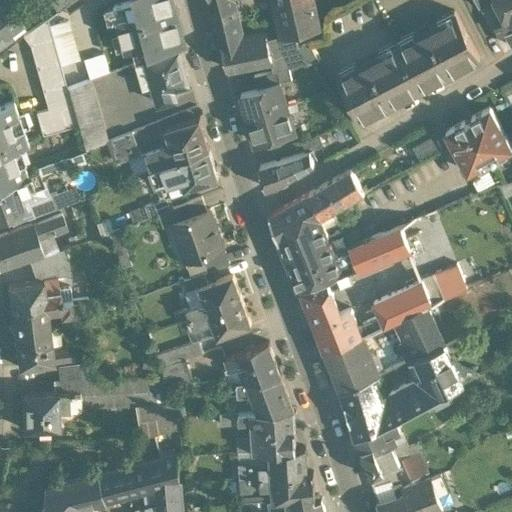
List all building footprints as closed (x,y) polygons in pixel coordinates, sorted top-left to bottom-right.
[(133,49),(136,62),(179,46),(169,10),(175,8),(173,0),(135,0),(113,7),(124,51),(133,49)] [(308,0),(209,0),(212,9),(216,25),(235,21),(228,0),(275,0),(285,35),(285,36),(296,34),(315,30),(308,0)] [(511,0),(496,0),(507,19),(511,16),(511,0)] [(5,3),(0,7),(0,33),(6,29),(7,31),(19,22),(5,3)] [(457,15),(398,46),(421,89),(480,59),(457,15)] [(511,16),(507,19),(496,25),(501,34),(506,31),(511,42),(511,16)] [(46,19),(22,36),(29,47),(47,110),(35,113),(42,136),(76,126),(66,89),(46,19)] [(266,37),(240,42),(240,36),(235,21),(216,25),(227,69),(270,59),(271,59),(267,40),(266,37)] [(296,34),(285,36),(285,35),(267,40),(271,59),(270,59),(273,71),(289,68),(318,61),(310,44),(299,47),(296,34)] [(179,46),(136,62),(143,86),(152,84),(157,103),(177,97),(174,87),(189,82),(179,46)] [(398,46),(341,76),(363,119),(421,89),(398,46)] [(273,71),(254,76),(257,87),(281,82),(291,79),(289,68),(273,71)] [(106,141),(90,81),(66,89),(76,126),(83,150),(106,141)] [(281,82),(241,93),(248,116),(288,104),(281,82)] [(13,102),(0,106),(0,187),(26,175),(17,147),(27,144),(13,102)] [(288,104),(248,116),(255,141),(295,129),(288,104)] [(511,148),(490,107),(471,117),(472,120),(466,123),(464,121),(445,131),(468,172),(475,168),(478,173),(507,158),(504,152),(511,148)] [(197,118),(163,128),(170,148),(162,147),(145,152),(149,166),(207,148),(197,118)] [(131,131),(108,139),(116,162),(139,153),(131,131)] [(314,136),(301,140),(304,152),(309,150),(309,151),(323,146),(319,134),(314,136)] [(435,137),(414,149),(420,161),(442,150),(435,137)] [(207,148),(149,166),(154,183),(166,180),(170,191),(216,177),(207,148)] [(304,152),(259,165),(266,187),(277,184),(277,186),(288,182),(287,178),(313,163),(309,151),(309,150),(304,152)] [(351,167),(308,192),(322,215),(337,206),(365,191),(351,167)] [(37,171),(28,174),(33,186),(42,182),(37,171)] [(0,187),(0,217),(23,209),(17,192),(33,186),(28,174),(26,175),(0,187)] [(365,191),(337,206),(356,241),(385,229),(365,191)] [(308,192),(269,214),(279,240),(307,224),(322,215),(308,192)] [(61,193),(26,206),(30,220),(52,212),(65,206),(61,193)] [(166,194),(144,203),(145,205),(129,211),(133,223),(156,214),(171,208),(166,194)] [(471,195),(435,210),(454,260),(454,261),(490,246),(471,195)] [(171,208),(156,214),(160,227),(169,224),(169,222),(204,210),(200,197),(171,208)] [(204,210),(169,222),(169,224),(183,263),(196,258),(194,254),(221,245),(208,209),(204,210)] [(420,279),(372,299),(377,308),(370,311),(373,315),(362,320),(363,322),(358,325),(361,333),(400,316),(427,304),(466,288),(454,261),(454,260),(435,210),(385,229),(356,241),(351,243),(359,265),(360,266),(408,246),(420,279)] [(59,217),(33,227),(37,240),(52,234),(53,235),(65,231),(59,217)] [(322,255),(307,224),(279,240),(298,290),(359,265),(351,243),(322,255)] [(33,227),(0,238),(0,268),(42,254),(37,240),(33,227)] [(58,251),(29,262),(31,276),(63,265),(58,251)] [(223,251),(201,259),(205,273),(228,265),(223,251)] [(203,273),(182,281),(185,289),(197,285),(206,282),(203,273)] [(206,282),(197,285),(202,301),(185,307),(189,318),(240,300),(230,273),(206,282)] [(55,278),(6,284),(9,308),(70,301),(86,299),(84,285),(56,288),(55,278)] [(240,300),(189,318),(192,326),(209,320),(215,336),(248,324),(240,300)] [(70,301),(9,308),(13,334),(51,330),(48,312),(55,311),(56,315),(72,313),(70,301)] [(427,304),(400,316),(409,337),(399,341),(407,360),(417,356),(444,344),(427,304)] [(358,325),(350,306),(313,322),(324,348),(361,333),(358,325)] [(185,307),(175,310),(179,321),(185,319),(189,318),(185,307)] [(51,330),(13,334),(18,368),(82,357),(80,345),(54,349),(51,330)] [(361,333),(324,348),(340,389),(372,376),(377,374),(361,333)] [(198,338),(175,346),(180,360),(188,357),(203,352),(198,338)] [(269,341),(225,358),(230,369),(240,365),(246,379),(282,377),(269,341)] [(372,376),(340,389),(354,437),(379,425),(394,418),(461,382),(444,344),(417,356),(427,378),(415,384),(412,380),(390,392),(388,400),(381,397),(372,376)] [(180,360),(162,367),(166,377),(169,385),(196,383),(188,357),(180,360)] [(88,365),(62,367),(63,380),(90,379),(88,365)] [(63,380),(55,381),(55,394),(82,393),(82,409),(140,408),(145,438),(182,428),(181,416),(169,385),(166,377),(63,380)] [(246,379),(228,381),(229,394),(245,393),(251,391),(258,410),(293,407),(282,377),(246,379)] [(55,394),(22,394),(24,430),(60,429),(60,410),(82,409),(82,393),(55,394)] [(258,410),(240,412),(241,421),(251,421),(253,451),(270,450),(296,448),(293,407),(258,410)] [(240,412),(221,413),(222,424),(241,423),(241,421),(240,412)] [(394,418),(379,425),(385,438),(359,448),(369,477),(392,468),(399,465),(400,465),(397,458),(392,444),(397,442),(394,435),(400,433),(394,418)] [(379,425),(354,437),(359,448),(385,438),(379,425)] [(296,448),(270,450),(271,464),(272,475),(307,472),(305,447),(296,448)] [(427,448),(397,458),(400,465),(399,465),(400,467),(405,465),(411,482),(436,470),(427,448)] [(183,511),(179,453),(116,469),(121,496),(160,486),(161,511),(183,511)] [(271,464),(251,465),(250,462),(240,463),(241,477),(272,475),(271,464)] [(392,468),(369,477),(374,489),(397,481),(392,468)] [(116,469),(47,487),(46,511),(73,511),(72,508),(121,496),(116,469)] [(307,472),(272,475),(273,486),(274,501),(289,500),(315,498),(313,471),(307,472)] [(272,475),(241,477),(242,491),(253,490),(252,487),(273,486),(272,475)] [(429,477),(402,488),(410,511),(423,511),(440,506),(429,477)] [(396,497),(378,504),(380,511),(410,511),(402,488),(400,484),(393,487),(396,497)] [(315,498),(289,500),(289,511),(324,511),(321,498),(315,498)] [(459,511),(455,503),(437,511),(459,511)]
